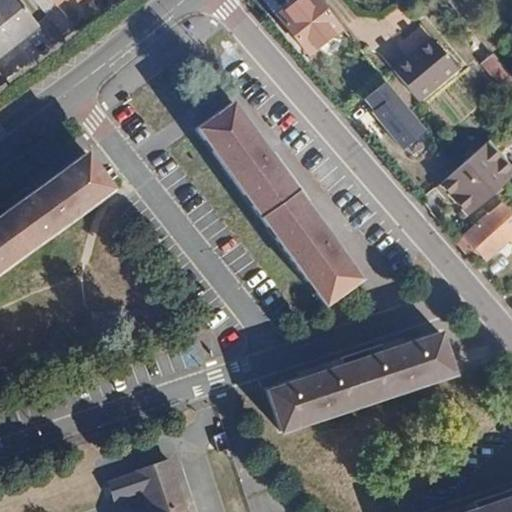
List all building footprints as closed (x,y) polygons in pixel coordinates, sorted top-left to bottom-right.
[(16,0),(0,0),(0,52),(36,24),(16,0)] [(318,0),(300,0),(278,18),(308,56),(341,29),(318,0)] [(427,34),(389,66),(414,97),(453,65),(427,34)] [(511,80),(490,52),(479,61),(511,103),(511,80)] [(425,132),(385,83),(363,100),(373,112),(371,114),(401,151),(425,132)] [(358,278),(230,104),(194,131),(319,306),(358,278)] [(511,167),(485,140),(462,160),(492,192),(511,171),(511,167)] [(0,218),(0,273),(113,191),(86,156),(0,218)] [(468,214),(492,192),(462,160),(433,186),(443,196),(447,192),(468,214)] [(488,210),(456,239),(468,253),(477,246),(487,256),(510,235),(488,210)] [(438,334),(266,392),(280,432),(452,375),(448,366),(438,334)] [(183,511),(169,465),(137,475),(137,477),(108,486),(113,503),(142,494),(148,511),(183,511)] [(511,511),(511,497),(467,511),(511,511)]
